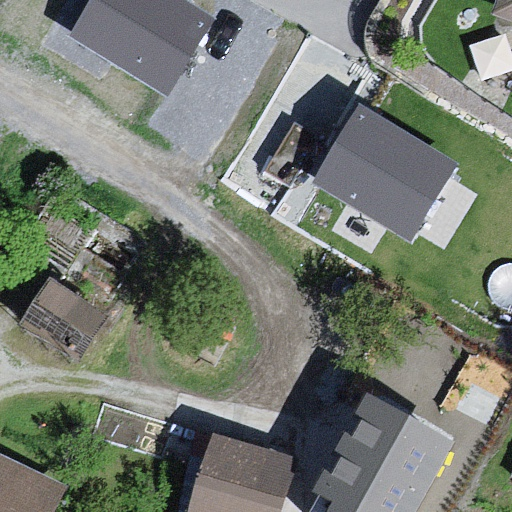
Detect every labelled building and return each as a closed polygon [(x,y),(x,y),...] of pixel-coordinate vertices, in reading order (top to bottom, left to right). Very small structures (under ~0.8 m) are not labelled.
[(212,21),(175,0),(101,0),(76,44),(167,97),(212,21)] [(511,0),(500,0),(491,27),(511,33),(511,0)] [(459,169),(361,111),(315,187),(413,246),(459,169)] [(51,273),(26,311),(83,346),(107,308),(51,273)] [(368,396),(304,511),(419,511),(457,445),(368,396)] [(279,511),(290,465),(211,442),(193,511),(279,511)] [(56,511),(65,492),(0,462),(0,511),(56,511)]
